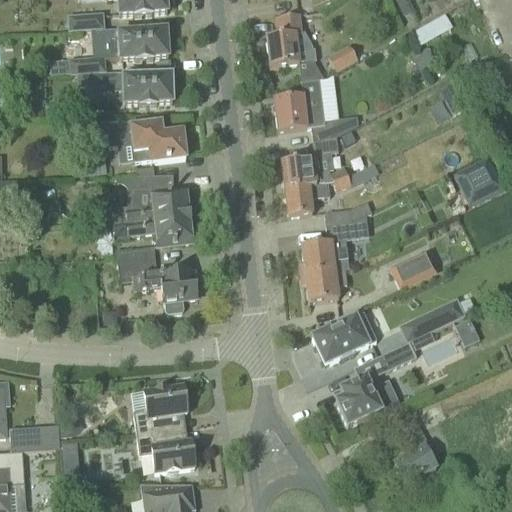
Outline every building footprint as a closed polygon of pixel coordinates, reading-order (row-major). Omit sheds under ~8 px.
[(103,0),(104,3),(116,2),(118,21),(133,20),(133,21),(151,20),(151,19),(166,18),(164,0),(103,0)] [(418,51),(451,32),(444,19),(410,37),(418,51)] [(101,20),(67,22),(68,36),(102,34),(101,20)] [(298,20),(294,20),(274,23),(276,41),(265,42),(268,73),(288,71),(298,70),(298,68),(315,66),(313,54),(311,54),(303,38),(300,38),(298,20)] [(118,35),(102,36),(82,37),(83,53),(103,52),(103,49),(117,48),(119,66),(134,65),(134,66),(152,65),(152,64),(167,63),(165,35),(118,38),(118,35)] [(461,52),(468,65),(478,60),(471,47),(461,52)] [(348,51),(327,63),(336,78),(357,66),(348,51)] [(409,60),(418,78),(435,70),(426,52),(409,60)] [(104,77),(103,63),(69,66),(70,80),(104,77)] [(122,96),(122,110),(138,109),(138,111),(155,110),(155,109),(171,108),(171,98),(175,98),(174,90),(170,90),(170,80),(123,82),(123,78),(97,79),(97,91),(105,91),(106,96),(122,96)] [(292,103),(273,106),(276,137),(296,134),(305,133),(310,133),(311,145),(312,147),(331,145),(336,142),(357,131),(356,122),(338,125),(324,126),(319,85),(300,87),(302,102),(292,103)] [(181,137),(161,139),(159,128),(131,132),(130,127),(98,128),(100,141),(106,140),(107,153),(131,150),(134,168),(149,166),(149,168),(184,164),(184,160),(186,160),(184,149),(182,150),(181,137)] [(300,165),(280,167),(283,195),(327,190),(327,189),(332,188),(332,189),(336,189),(347,183),(343,174),(330,180),(328,176),(330,176),(328,159),(338,158),(336,142),(331,145),(312,147),(314,161),(314,163),(304,164),(300,165)] [(487,163),(453,180),(468,210),(502,193),(487,163)] [(336,189),(332,189),(335,197),(362,184),(359,177),(347,183),(336,189)] [(184,195),(173,196),(173,182),(137,183),(113,186),(114,192),(120,192),(123,193),(125,195),(126,198),(126,217),(123,217),(125,229),(127,228),(187,222),(184,195)] [(327,190),(283,195),(287,223),(311,220),(309,204),(329,202),(327,190)] [(366,208),(347,216),(323,218),(325,234),(342,232),(349,228),(371,219),(366,208)] [(190,248),(187,222),(127,228),(128,242),(154,239),(156,252),(190,248)] [(346,274),(342,246),(300,251),(303,280),(342,275),(346,274)] [(152,252),(122,255),(114,256),(115,266),(153,264),(152,252)] [(399,295),(435,278),(425,257),(389,274),(399,295)] [(193,276),(173,278),(155,280),(153,264),(115,266),(118,288),(133,287),(134,296),(160,293),(161,308),(164,307),(165,318),(167,320),(181,318),(183,315),(181,305),(196,304),(193,276)] [(337,304),(336,292),(343,291),(342,275),(303,280),(307,308),(327,306),(337,304)] [(454,306),(419,323),(427,339),(462,323),(454,306)] [(327,336),(310,343),(323,371),(338,364),(339,366),(353,360),(352,358),(375,347),(359,313),(334,325),(339,334),(329,339),(327,336)] [(414,364),(411,357),(407,349),(380,362),(387,377),(414,364)] [(370,397),(364,384),(339,396),(342,404),(334,407),(346,433),(382,416),(384,419),(399,412),(387,387),(372,394),(372,395),(370,397)] [(186,419),(185,411),(186,409),(186,406),(186,403),(185,401),(183,399),(182,392),(166,394),(163,392),(161,392),(158,392),(155,393),(153,395),(142,397),(145,416),(132,418),(135,440),(171,435),(170,421),(186,419)] [(432,460),(413,426),(400,433),(414,458),(393,469),(404,490),(418,482),(418,483),(435,473),(428,462),(432,460)] [(58,451),(58,444),(57,431),(8,435),(10,458),(21,458),(59,455),(58,451)] [(192,455),(190,453),(189,446),(173,448),(171,435),(135,440),(138,462),(151,460),(153,479),(165,477),(167,479),(170,479),(173,479),(176,478),(178,476),(193,474),(192,466),(194,464),(194,461),(194,458),(192,455)] [(21,458),(10,458),(0,459),(0,511),(3,511),(3,504),(8,503),(8,491),(23,490),(21,458)] [(193,511),(191,491),(171,491),(139,491),(141,511),(193,511)]
